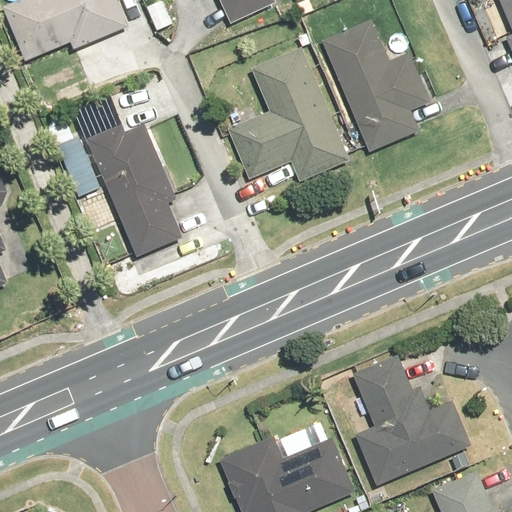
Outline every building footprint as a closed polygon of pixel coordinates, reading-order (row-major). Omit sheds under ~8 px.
[(10,0),(1,4),(24,59),(70,40),(73,47),(129,23),(119,0),(10,0)] [(276,0),(221,0),(232,21),(276,0)] [(511,0),(501,0),(511,24),(511,30),(506,33),(511,46),(511,0)] [(164,2),(146,9),(155,32),(173,25),(164,2)] [(373,16),(323,37),(371,148),(420,128),(412,108),(432,99),(411,48),(390,57),(373,16)] [(350,157),(303,45),(252,66),(270,107),(227,125),(249,177),(292,159),(300,178),(350,157)] [(124,121),(89,135),(138,253),(184,235),(169,200),(177,197),(145,120),(127,127),(124,121)] [(0,283),(8,280),(0,260),(0,250),(7,247),(0,230),(0,203),(1,203),(8,188),(2,173),(0,172),(0,283)] [(376,424),(353,433),(374,484),(472,443),(453,397),(430,407),(421,383),(414,386),(399,351),(354,370),(376,424)] [(356,489),(333,434),(283,454),(274,433),(220,455),(243,511),(249,508),(250,511),(308,511),(308,509),(356,489)] [(442,511),(502,511),(499,502),(493,504),(478,468),(432,487),(442,511)]
